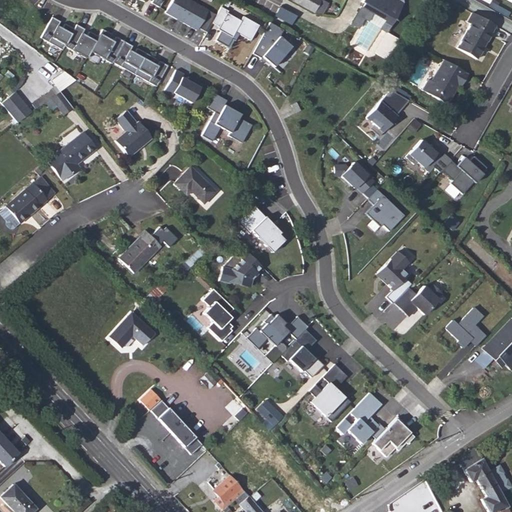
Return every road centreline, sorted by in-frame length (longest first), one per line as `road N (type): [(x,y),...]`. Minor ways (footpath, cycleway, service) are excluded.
road 1 (residential): [(469,435),(336,310),(313,218),(260,100),(95,0)]
road 2 (secondary): [(0,334),(126,470)]
road 3 (residential): [(0,278),(53,232),(106,204),(135,202)]
road 4 (residential): [(355,511),(469,435)]
road 5 (residential): [(97,500),(38,451),(0,477)]
